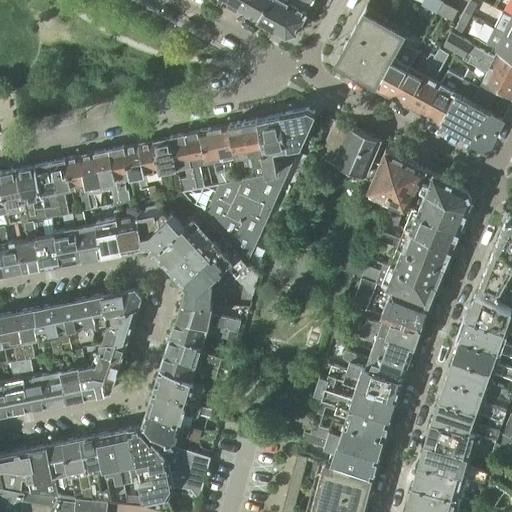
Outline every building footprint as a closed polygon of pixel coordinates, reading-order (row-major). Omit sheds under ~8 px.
[(227,0),(226,2),(242,11),(248,0),(227,0)] [(248,0),(242,11),(258,20),(268,0),(248,0)] [(268,0),(258,20),(274,28),(289,0),(268,0)] [(289,0),(274,28),(286,35),(296,32),(312,0),(289,0)] [(429,0),(427,5),(438,10),(442,1),(439,0),(429,0)] [(469,0),(464,11),(471,15),(477,3),(469,0)] [(442,1),(438,10),(437,12),(452,20),(458,9),(442,1)] [(340,65),(376,85),(402,37),(405,32),(364,9),(338,57),(337,58),(339,64),(340,65)] [(471,15),(464,11),(458,22),(465,26),(471,15)] [(503,11),(495,27),(511,35),(511,15),(503,11)] [(486,44),(497,49),(511,56),(511,35),(495,27),(486,44)] [(443,45),(457,53),(464,57),(466,52),(470,43),(471,42),(451,30),(443,45)] [(393,94),(409,64),(417,50),(406,44),(408,39),(404,36),(403,37),(402,37),(376,85),(393,94)] [(466,52),(471,54),(511,75),(511,56),(497,49),(493,56),(470,43),(466,52)] [(409,103),(425,111),(441,82),(434,78),(448,53),(441,50),(440,49),(436,55),(409,103)] [(393,94),(409,103),(436,55),(431,52),(428,57),(423,54),(416,68),(409,64),(393,94)] [(482,77),(511,93),(511,75),(471,54),(466,52),(464,57),(463,59),(467,61),(485,70),(482,77)] [(440,120),(456,128),(482,80),(481,79),(468,68),(466,72),(440,120)] [(441,82),(425,111),(440,120),(466,72),(461,70),(458,75),(456,74),(455,73),(448,85),(441,82)] [(456,128),(471,137),(498,89),(482,80),(456,128)] [(498,89),(471,137),(481,142),(481,143),(491,140),(491,139),(495,131),(511,97),(498,89)] [(223,236),(227,240),(247,262),(268,215),(315,111),(307,107),(307,108),(280,113),(287,144),(277,170),(265,172),(254,175),(225,181),(217,182),(203,185),(195,187),(181,190),(199,209),(213,225),(223,236)] [(287,144),(280,113),(258,118),(263,148),(260,149),(263,163),(265,172),(277,170),(287,144)] [(263,148),(258,118),(242,121),(252,163),(252,166),(263,163),(260,149),(263,148)] [(335,119),(320,156),(365,175),(381,138),(335,119)] [(252,163),(242,121),(227,124),(234,154),(242,152),(245,164),(252,163)] [(234,154),(227,124),(213,127),(223,171),(224,175),(232,173),(232,169),(229,155),(234,154)] [(217,182),(225,181),(224,175),(223,171),(213,127),(199,130),(206,160),(213,159),(215,172),(217,182)] [(182,133),(195,187),(203,185),(198,162),(206,160),(199,130),(182,133)] [(179,178),(181,190),(195,187),(182,133),(169,136),(176,166),(184,165),(186,177),(179,178)] [(170,192),(181,190),(179,178),(176,166),(169,136),(151,140),(158,170),(168,169),(170,178),(167,178),(170,192)] [(151,172),(158,170),(151,140),(137,143),(149,196),(155,195),(153,185),(154,185),(151,172)] [(137,143),(122,146),(129,175),(132,175),(137,174),(140,188),(142,188),(144,197),(149,196),(137,143)] [(129,200),(130,200),(128,189),(126,190),(123,177),(129,175),(122,146),(109,148),(120,201),(129,199),(129,200)] [(368,189),(386,198),(406,157),(386,147),(384,151),(368,189)] [(101,206),(113,204),(116,203),(116,202),(120,201),(109,148),(93,152),(102,190),(111,188),(114,202),(105,204),(101,206)] [(93,192),(102,190),(93,152),(78,155),(87,193),(91,208),(97,207),(94,197),(93,192)] [(81,195),(87,193),(78,155),(64,158),(71,188),(79,186),(81,195)] [(404,207),(415,186),(425,167),(406,157),(386,198),(404,207)] [(62,213),(68,213),(63,190),(71,188),(64,158),(50,161),(61,214),(62,213)] [(46,217),(52,216),(61,214),(50,161),(34,164),(40,194),(50,192),(53,206),(44,207),(46,217)] [(27,221),(32,220),(42,218),(45,217),(43,206),(33,208),(31,196),(40,194),(34,164),(15,168),(27,221)] [(415,186),(424,191),(467,208),(471,198),(467,189),(425,167),(415,186)] [(23,222),(27,221),(15,168),(0,170),(0,183),(7,213),(18,210),(20,222),(22,221),(23,222)] [(424,191),(417,210),(459,227),(467,208),(424,191)] [(134,199),(136,210),(145,209),(143,198),(134,199)] [(101,253),(122,249),(114,210),(113,204),(101,206),(102,213),(110,211),(112,217),(95,221),(101,253)] [(117,209),(114,210),(122,249),(143,245),(137,215),(137,213),(132,214),(120,216),(118,209),(117,209)] [(168,265),(204,232),(213,225),(199,209),(180,228),(155,251),(168,265)] [(81,257),(101,253),(95,221),(84,223),(82,210),(72,212),(81,257)] [(149,244),(155,251),(180,228),(163,210),(137,215),(143,245),(149,244)] [(417,210),(409,230),(451,246),(459,227),(417,210)] [(68,213),(62,213),(65,228),(54,231),(60,261),(81,257),(72,212),(68,213)] [(506,298),(510,290),(508,289),(502,285),(511,267),(511,212),(507,213),(506,215),(506,217),(502,227),(494,245),(478,285),(479,285),(487,289),(506,298)] [(54,231),(52,216),(46,217),(45,217),(42,218),(32,220),(41,265),(60,261),(54,231)] [(22,269),(41,265),(32,220),(27,221),(23,222),(26,236),(16,238),(22,269)] [(0,251),(4,272),(22,269),(16,238),(6,240),(3,225),(0,225),(0,251)] [(271,242),(280,246),(286,230),(276,227),(271,242)] [(379,238),(402,248),(444,264),(451,246),(409,230),(405,241),(382,230),(379,238)] [(168,265),(182,280),(221,246),(227,240),(223,236),(215,244),(204,232),(168,265)] [(247,262),(227,240),(221,246),(182,280),(186,285),(185,289),(181,299),(211,303),(211,300),(212,289),(213,280),(209,280),(226,265),(248,289),(252,293),(253,293),(254,289),(258,274),(247,262)] [(402,248),(394,267),(436,283),(444,264),(402,248)] [(386,286),(391,288),(428,303),(436,283),(394,267),(394,268),(383,263),(381,270),(367,264),(367,265),(366,264),(369,258),(344,249),(337,268),(355,274),(361,277),(376,282),(377,281),(387,285),(386,286)] [(511,267),(502,285),(508,289),(510,290),(511,289),(511,287),(511,267)] [(376,282),(361,277),(358,286),(352,304),(366,308),(376,282)] [(269,278),(267,280),(273,284),(275,285),(281,288),(296,291),(303,291),(311,289),(317,288),(320,286),(319,284),(312,287),(304,288),(297,288),(291,288),(283,285),(275,282),(269,278)] [(134,287),(100,294),(103,304),(92,306),(96,326),(107,323),(105,313),(138,305),(141,294),(135,287),(134,287)] [(383,315),(419,328),(428,303),(391,288),(381,314),(383,315)] [(476,292),(467,317),(503,331),(511,333),(511,322),(507,321),(511,308),(476,292)] [(100,294),(72,299),(78,330),(80,342),(92,339),(93,333),(92,327),(96,326),(92,306),(103,304),(100,294)] [(68,331),(78,330),(72,299),(53,303),(61,342),(62,350),(66,349),(71,348),(69,337),(68,331)] [(181,299),(176,316),(226,327),(229,328),(229,329),(237,331),(240,320),(211,313),(212,303),(211,303),(181,299)] [(54,353),(58,352),(62,351),(62,350),(61,342),(53,303),(35,307),(41,337),(50,335),(51,341),(52,341),(54,353)] [(101,343),(127,338),(138,305),(105,313),(107,323),(101,343)] [(16,311),(26,358),(30,357),(34,356),(30,339),(37,338),(39,346),(43,346),(41,337),(35,307),(16,311)] [(16,348),(18,360),(20,359),(26,358),(16,311),(0,313),(0,326),(4,344),(14,342),(15,348),(16,348)] [(366,318),(363,326),(413,344),(419,328),(383,315),(380,323),(366,318)] [(176,316),(170,335),(202,343),(203,343),(206,333),(222,336),(235,339),(237,331),(229,329),(229,328),(226,327),(176,316)] [(460,337),(497,350),(511,354),(511,343),(500,340),(503,331),(467,317),(460,337)] [(374,340),(371,349),(408,361),(413,344),(363,326),(362,326),(359,335),(374,340)] [(343,334),(335,331),(333,337),(341,340),(343,334)] [(170,335),(166,349),(210,365),(218,367),(221,358),(200,350),(202,343),(170,335)] [(460,337),(453,357),(490,370),(511,377),(511,365),(493,359),(497,350),(460,337)] [(98,351),(120,359),(127,338),(101,343),(98,343),(94,344),(95,351),(98,351)] [(95,372),(114,379),(120,359),(98,351),(95,351),(94,344),(83,347),(81,347),(83,359),(83,364),(87,364),(89,374),(95,372)] [(78,365),(84,395),(85,395),(110,390),(114,379),(95,372),(89,374),(87,364),(83,364),(83,359),(81,347),(72,349),(75,366),(78,365)] [(58,352),(67,399),(72,398),(72,397),(84,395),(78,365),(75,366),(69,367),(68,362),(66,349),(62,350),(62,351),(58,352)] [(166,349),(160,365),(190,379),(193,370),(215,377),(218,367),(210,365),(166,349)] [(314,391),(323,394),(390,415),(399,385),(408,361),(371,349),(368,357),(345,349),(342,356),(349,361),(347,369),(333,364),(333,363),(332,363),(331,364),(332,364),(328,376),(320,374),(314,391)] [(43,372),(48,402),(49,402),(62,399),(62,400),(67,399),(58,352),(54,353),(48,353),(52,370),(43,372)] [(20,359),(29,406),(35,405),(47,402),(48,402),(43,372),(33,374),(30,357),(26,358),(20,359)] [(453,357),(446,376),(483,389),(510,398),(511,391),(511,388),(486,380),(490,370),(453,357)] [(5,380),(11,409),(11,410),(12,410),(12,409),(25,407),(29,406),(20,359),(18,360),(11,361),(15,378),(5,380)] [(160,365),(153,388),(187,401),(193,380),(190,379),(160,365)] [(476,409),(490,414),(503,418),(506,409),(479,400),(483,389),(446,376),(439,397),(476,409)] [(0,411),(11,409),(5,380),(0,380),(0,411)] [(153,388),(146,409),(180,423),(182,418),(192,419),(193,414),(198,415),(198,413),(209,416),(211,408),(197,404),(187,401),(153,388)] [(211,404),(222,407),(225,396),(213,393),(211,404)] [(323,394),(317,413),(322,415),(325,405),(346,412),(343,422),(384,435),(389,416),(390,415),(323,394)] [(431,417),(483,433),(497,437),(503,418),(490,414),(487,423),(472,419),(476,409),(439,397),(431,417)] [(142,424),(141,424),(141,425),(150,437),(174,444),(178,431),(187,434),(187,437),(198,441),(201,429),(180,423),(146,409),(142,424)] [(511,433),(511,411),(509,410),(503,430),(510,436),(511,433)] [(322,415),(317,413),(316,413),(310,432),(378,454),(384,435),(343,422),(331,418),(328,428),(319,425),(322,415)] [(428,430),(425,438),(469,451),(473,453),(475,445),(479,446),(483,433),(431,417),(428,430)] [(130,427),(136,460),(143,496),(144,504),(168,510),(165,496),(167,496),(174,485),(174,484),(186,482),(150,437),(141,425),(141,424),(130,427)] [(113,430),(123,483),(131,481),(128,462),(136,460),(130,427),(113,430)] [(96,433),(104,466),(112,465),(114,476),(113,476),(115,484),(123,483),(113,430),(96,433)] [(335,450),(332,460),(373,474),(378,454),(310,432),(304,430),(301,438),(335,450)] [(81,436),(92,497),(101,498),(99,490),(96,468),(104,466),(96,433),(81,436)] [(63,440),(70,473),(79,472),(82,490),(83,497),(92,497),(81,436),(63,440)] [(150,437),(186,482),(198,498),(210,456),(174,444),(150,437)] [(421,451),(419,460),(463,473),(484,479),(486,470),(465,464),(469,451),(425,438),(425,439),(421,451)] [(46,444),(54,487),(72,483),(70,473),(63,440),(46,444)] [(56,495),(54,487),(46,444),(29,447),(36,478),(28,480),(31,491),(37,493),(56,495)] [(22,480),(28,480),(36,478),(29,447),(0,452),(0,475),(3,487),(21,488),(22,480)] [(297,453),(281,511),(292,511),(307,456),(297,453)] [(362,511),(373,474),(332,460),(331,460),(320,457),(319,459),(318,459),(318,462),(324,464),(318,486),(312,484),(312,485),(311,488),(317,489),(311,511),(305,509),(304,511),(362,511)] [(413,482),(412,483),(457,495),(461,496),(463,487),(459,486),(463,473),(419,460),(415,473),(412,482),(413,482)] [(409,494),(406,502),(438,511),(456,511),(457,509),(453,507),(457,495),(412,483),(409,494)] [(0,511),(20,511),(26,491),(26,489),(21,488),(3,487),(0,486),(0,511)] [(116,500),(127,498),(126,495),(124,488),(109,491),(111,499),(116,500)] [(99,490),(101,498),(109,499),(107,489),(99,490)] [(73,511),(75,497),(65,496),(56,495),(37,493),(31,491),(31,492),(26,491),(20,511),(73,511)] [(126,495),(127,498),(127,502),(144,504),(143,496),(126,495)] [(75,497),(73,511),(106,511),(108,500),(101,499),(83,497),(75,497)] [(438,511),(406,502),(406,503),(403,511),(438,511)]
